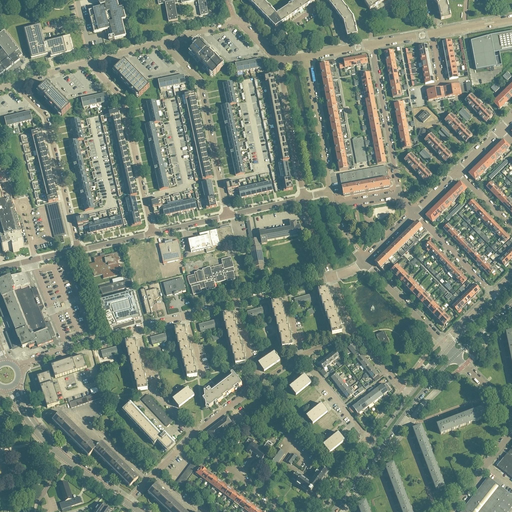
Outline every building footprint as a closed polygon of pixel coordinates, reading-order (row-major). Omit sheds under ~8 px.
[(99,9),(89,11),(94,33),(105,30),(107,30),(108,33),(110,41),(126,37),(122,21),(125,20),(123,8),(119,9),(116,0),(110,0),(105,2),(104,0),(99,2),(100,5),(101,5),(101,7),(102,8),(99,9)] [(178,1),(181,0),(182,3),(198,0),(198,3),(199,5),(199,6),(200,16),(201,16),(203,15),(208,15),(206,4),(206,2),(205,0),(160,0),(158,1),(158,5),(162,4),(165,4),(168,22),(178,20),(175,4),(178,4),(177,1),(178,1)] [(247,0),(250,2),(251,3),(252,5),(257,9),(265,2),(263,0),(247,0)] [(296,12),(298,11),(299,11),(302,9),(296,0),(291,3),(289,5),(288,6),(283,9),(289,18),(292,16),(292,15),(294,14),(296,13),(297,13),(296,12)] [(315,0),(296,0),(302,9),(306,7),(305,6),(307,4),(308,5),(309,4),(310,4),(309,3),(311,2),(312,2),(315,0)] [(328,0),(329,1),(328,2),(329,3),(330,4),(331,3),(332,5),(331,6),(334,10),(343,4),(343,3),(343,2),(342,3),(340,0),(328,0)] [(383,1),(382,0),(365,0),(364,1),(365,2),(364,2),(370,10),(373,8),(373,7),(375,6),(376,5),(377,5),(377,4),(379,3),(380,4),(383,1)] [(449,8),(447,1),(447,0),(437,5),(437,9),(439,8),(439,11),(438,11),(439,11),(439,14),(440,13),(440,16),(439,16),(440,20),(441,20),(450,18),(450,17),(451,17),(451,16),(450,12),(449,9),(449,8)] [(272,9),(270,7),(265,2),(257,9),(262,14),(262,15),(264,16),(268,21),(276,13),(272,9)] [(349,11),(348,10),(346,7),(346,8),(343,4),(334,10),(336,13),(337,12),(339,14),(338,14),(340,16),(340,17),(340,16),(342,18),(341,19),(343,22),(353,17),(349,11)] [(283,21),(285,20),(286,21),(289,18),(283,9),(277,14),(276,13),(268,21),(275,28),(279,25),(279,24),(281,23),(282,22),(283,22),(284,22),(283,21)] [(355,24),(353,17),(354,17),(353,17),(343,22),(344,25),(345,25),(346,27),(345,28),(346,30),(347,30),(347,32),(346,33),(347,37),(357,34),(356,34),(358,34),(357,32),(356,28),(356,26),(355,24)] [(25,30),(32,58),(47,55),(46,53),(48,53),(50,52),(52,57),(73,52),(70,37),(48,43),(48,44),(46,45),(44,45),(40,30),(39,26),(25,30)] [(0,75),(4,73),(3,72),(5,71),(6,71),(12,66),(14,64),(14,65),(20,60),(19,58),(22,56),(23,56),(4,32),(4,31),(0,34),(0,75)] [(494,53),(511,50),(511,31),(491,36),(487,37),(471,41),(472,47),(476,70),(497,67),(501,66),(500,56),(495,57),(494,53)] [(199,43),(195,47),(190,52),(192,54),(197,59),(198,59),(196,61),(198,63),(200,62),(202,64),(203,65),(201,67),(202,68),(204,67),(206,68),(213,76),(220,69),(223,67),(215,59),(205,49),(199,43)] [(396,66),(393,51),(384,53),(387,68),(396,66)] [(263,68),(261,59),(261,60),(259,60),(256,60),(254,61),(256,69),(262,68),(263,68)] [(350,67),(349,59),(343,60),(344,63),(339,64),(340,69),(345,68),(350,67)] [(114,71),(139,97),(149,87),(144,82),(138,75),(132,69),(130,67),(127,64),(126,63),(125,62),(124,61),(114,71)] [(243,72),(242,63),(239,63),(237,64),(235,64),(237,73),(243,72)] [(330,64),(328,64),(324,65),(323,64),(321,64),(321,65),(320,66),(321,73),(322,81),(323,82),(337,79),(337,78),(332,79),(332,77),(335,76),(333,68),(330,68),(330,64)] [(390,83),(398,81),(396,66),(387,68),(390,83)] [(371,81),(369,73),(361,75),(362,82),(364,90),(372,88),(371,81)] [(185,84),(184,75),(183,75),(183,76),(181,76),(179,77),(177,77),(179,85),(185,84)] [(179,85),(177,77),(175,77),(172,78),(171,78),(172,87),(179,85)] [(172,87),(171,78),(168,79),(166,79),(164,79),(166,88),(172,87)] [(166,88),(164,79),(162,80),(160,80),(158,81),(158,80),(159,88),(160,89),(166,88)] [(337,80),(337,79),(323,82),(324,88),(325,96),(325,97),(340,94),(340,93),(335,94),(335,92),(337,91),(336,83),(333,83),(333,81),(337,80)] [(393,98),(401,96),(398,81),(390,83),(393,98)] [(56,110),(62,116),(70,108),(68,105),(67,106),(54,93),(55,92),(54,90),(52,89),(51,90),(49,88),(51,87),(47,83),(38,92),(41,95),(44,97),(46,100),(49,103),(51,105),(54,108),(56,110)] [(461,95),(459,85),(426,91),(428,101),(435,100),(436,101),(443,100),(447,99),(454,98),(454,96),(461,95)] [(373,96),(372,88),(364,90),(365,97),(366,105),(375,103),(373,96)] [(500,109),(511,97),(505,91),(493,103),(500,109)] [(109,103),(107,93),(106,94),(104,94),(102,95),(100,95),(102,104),(103,104),(103,107),(109,106),(109,103)] [(340,95),(340,94),(325,97),(327,104),(328,111),(328,112),(343,109),(343,108),(338,109),(338,106),(340,106),(338,98),(336,98),(336,96),(340,95)] [(102,104),(100,95),(98,96),(96,96),(94,97),(96,105),(102,104)] [(482,106),(475,98),(474,98),(471,95),(465,101),(465,102),(475,112),(482,106)] [(96,105),(94,97),(92,97),(89,98),(88,98),(89,107),(93,106),(96,105)] [(89,107),(88,98),(85,99),(83,99),(81,99),(83,108),(89,107)] [(378,118),(376,111),(375,103),(366,105),(368,112),(369,120),(378,118)] [(397,119),(405,118),(402,103),(394,104),(397,119)] [(222,112),(231,110),(230,105),(236,104),(227,105),(221,107),(222,110),(222,112)] [(492,116),(482,106),(475,112),(485,122),(486,123),(492,116)] [(343,110),(343,109),(328,112),(329,119),(331,126),(331,127),(346,124),(345,123),(341,124),(340,121),(343,121),(341,113),(339,113),(338,111),(343,110)] [(423,123),(430,116),(430,115),(429,115),(428,114),(427,113),(427,112),(426,112),(426,111),(425,111),(418,118),(419,118),(423,123)] [(32,121),(30,112),(28,113),(25,113),(24,114),(26,122),(32,121)] [(26,122),(24,114),(21,114),(19,115),(17,115),(19,124),(26,122)] [(19,124),(17,115),(15,116),(13,116),(11,117),(13,125),(19,124)] [(461,125),(454,118),(454,117),(451,115),(444,121),(445,121),(445,122),(455,132),(461,125)] [(13,125),(11,117),(9,117),(6,118),(5,118),(4,118),(7,127),(13,125)] [(380,133),(379,126),(378,118),(369,120),(370,127),(372,135),(380,133)] [(407,125),(405,118),(397,119),(399,134),(408,133),(407,125)] [(346,125),(346,124),(331,127),(332,134),(334,141),(348,139),(348,138),(344,139),(343,136),(346,136),(344,127),(342,128),(341,126),(346,125)] [(472,136),(461,125),(455,132),(465,142),(466,143),(472,136)] [(383,148),(382,141),(380,133),(372,135),(373,142),(374,150),(383,148)] [(409,140),(408,133),(399,134),(402,150),(411,148),(409,140)] [(441,145),(434,138),(433,137),(431,134),(424,141),(425,141),(425,142),(434,152),(441,145)] [(367,162),(362,138),(352,140),(356,164),(367,162)] [(348,140),(348,139),(334,141),(335,149),(336,156),(351,154),(351,153),(346,154),(346,151),(348,151),(347,142),(344,143),(344,141),(348,140)] [(498,158),(510,147),(503,140),(491,152),(498,158)] [(452,156),(441,145),(434,152),(444,162),(445,161),(445,162),(452,156)] [(386,163),(384,156),(383,148),(374,150),(376,157),(377,165),(386,163)] [(487,170),(498,158),(491,152),(480,163),(487,170)] [(351,155),(351,154),(336,156),(338,164),(339,171),(339,172),(348,170),(349,170),(349,166),(351,166),(350,157),(347,158),(347,155),(351,155)] [(421,165),(414,157),(413,157),(411,154),(404,160),(405,161),(404,161),(414,171),(421,165)] [(475,181),(487,170),(480,163),(468,174),(475,181)] [(432,176),(421,165),(414,171),(424,182),(424,181),(425,182),(432,176)] [(389,183),(386,166),(378,168),(370,169),(374,191),(380,190),(379,189),(382,189),(383,188),(383,189),(389,188),(390,187),(392,186),(391,182),(389,183)] [(374,191),(370,169),(363,170),(355,172),(359,194),(365,193),(365,192),(367,192),(368,191),(368,192),(374,191)] [(359,194),(355,172),(347,173),(340,175),(339,175),(343,196),(344,196),(350,195),(351,194),(353,194),(353,195),(354,195),(359,194)] [(490,192),(495,187),(493,185),(494,183),(492,181),(486,187),(490,192)] [(455,200),(467,189),(460,182),(448,194),(455,200)] [(494,196),(501,189),(497,185),(495,187),(490,192),(494,196)] [(498,200),(503,195),(501,193),(502,191),(501,189),(494,196),(498,200)] [(14,213),(13,210),(14,210),(14,209),(13,210),(12,206),(5,208),(3,201),(0,190),(0,245),(2,253),(4,252),(4,253),(13,250),(14,253),(20,251),(19,248),(24,247),(24,246),(24,247),(23,247),(21,238),(18,229),(17,225),(16,221),(17,221),(15,214),(14,213)] [(444,212),(455,200),(448,194),(437,205),(444,212)] [(507,200),(507,199),(509,198),(507,195),(505,197),(503,195),(498,200),(502,204),(507,200)] [(163,207),(161,199),(151,202),(154,214),(163,211),(162,207),(163,207)] [(472,209),(477,205),(473,200),(465,208),(467,210),(470,207),(472,209)] [(507,208),(511,204),(507,200),(502,204),(507,208)] [(432,223),(444,212),(437,205),(425,216),(432,223)] [(476,213),(481,209),(477,205),(472,209),(476,213)] [(480,218),(485,213),(481,209),(476,213),(480,218)] [(484,222),(489,217),(485,213),(480,218),(484,222)] [(122,226),(120,216),(114,217),(115,218),(117,227),(122,226)] [(488,226),(493,221),(489,217),(484,222),(488,226)] [(141,224),(140,219),(131,221),(131,220),(129,221),(131,227),(141,224)] [(492,230),(497,225),(493,221),(488,226),(492,230)] [(263,262),(261,247),(260,248),(259,244),(261,243),(261,244),(263,244),(266,244),(267,243),(267,241),(286,238),(302,236),(302,235),(301,235),(300,226),(297,227),(296,222),(290,223),(291,228),(265,232),(265,230),(259,231),(260,238),(258,238),(252,239),(252,238),(252,236),(249,237),(249,238),(250,242),(251,249),(250,249),(253,268),(255,268),(256,271),(263,269),(262,266),(264,266),(263,262)] [(427,232),(422,227),(417,222),(416,222),(408,230),(418,240),(421,238),(427,232)] [(447,234),(452,229),(450,226),(451,225),(449,223),(443,229),(447,234)] [(496,234),(501,230),(497,225),(492,230),(496,234)] [(234,239),(233,234),(232,234),(231,229),(231,228),(230,228),(229,227),(228,227),(224,228),(224,227),(221,228),(199,234),(200,237),(199,237),(190,240),(189,240),(188,240),(191,252),(192,252),(193,252),(210,248),(211,248),(220,246),(220,245),(234,242),(233,239),(234,239)] [(451,238),(458,231),(456,233),(455,231),(454,231),(452,229),(447,234),(451,238)] [(418,240),(408,230),(400,238),(410,249),(418,240)] [(500,238),(505,234),(501,230),(496,234),(500,238)] [(451,238),(455,242),(460,237),(458,235),(460,233),(458,231),(451,238)] [(505,243),(509,238),(505,234),(500,238),(501,239),(498,241),(500,243),(503,241),(505,243)] [(459,246),(465,240),(464,239),(462,240),(460,237),(455,242),(459,246)] [(410,249),(400,238),(395,242),(391,246),(397,252),(402,257),(406,253),(410,249)] [(183,259),(178,240),(159,245),(163,264),(183,259)] [(464,251),(468,246),(466,243),(467,242),(465,240),(459,246),(464,251)] [(428,252),(434,247),(430,242),(428,244),(426,242),(423,245),(427,249),(426,250),(428,252)] [(393,256),(397,252),(391,246),(387,250),(383,254),(393,265),(398,261),(393,256)] [(467,254),(468,255),(473,250),(468,246),(464,251),(467,254)] [(433,255),(438,251),(434,247),(428,252),(430,254),(431,253),(433,255)] [(143,268),(139,269),(142,279),(146,278),(148,285),(156,283),(146,248),(138,250),(143,268)] [(472,259),(477,254),(474,252),(476,250),(474,248),(473,250),(468,255),(471,259),(472,259)] [(437,260),(442,255),(438,251),(433,255),(437,260)] [(90,272),(93,272),(93,274),(94,277),(101,275),(103,275),(103,276),(103,279),(119,275),(118,275),(117,271),(123,270),(122,264),(118,265),(117,261),(122,260),(121,260),(119,252),(94,258),(94,261),(95,263),(87,265),(88,265),(89,267),(88,267),(90,272)] [(504,253),(502,255),(504,257),(509,263),(511,260),(511,256),(508,252),(506,255),(504,253)] [(393,265),(383,254),(375,262),(374,263),(385,273),(393,265)] [(476,263),(483,257),(480,254),(479,256),(477,254),(472,259),(476,263)] [(441,264),(446,259),(442,255),(437,260),(436,260),(438,262),(439,261),(441,264)] [(504,257),(502,255),(500,257),(502,259),(499,261),(500,262),(505,267),(509,263),(504,257)] [(233,267),(231,257),(221,260),(223,265),(210,268),(210,267),(202,270),(203,271),(201,272),(200,271),(199,271),(198,271),(198,272),(197,272),(196,273),(194,273),(195,275),(188,277),(190,285),(191,285),(193,295),(201,292),(200,288),(205,287),(206,291),(215,288),(214,283),(227,280),(227,281),(235,279),(232,268),(233,267)] [(480,267),(485,263),(483,260),(484,258),(483,257),(476,263),(480,267)] [(444,269),(450,263),(446,259),(441,264),(444,266),(443,267),(444,269)] [(449,272),(454,267),(450,263),(444,269),(446,271),(447,270),(449,272)] [(484,272),(489,267),(485,263),(480,267),(484,272)] [(495,273),(491,269),(493,267),(491,265),(489,267),(484,272),(489,276),(490,274),(492,276),(495,273)] [(408,277),(397,266),(391,272),(401,283),(408,277)] [(453,276),(458,272),(454,267),(449,272),(453,276)] [(457,280),(462,276),(458,272),(453,276),(457,280)] [(13,324),(15,331),(8,333),(13,348),(21,345),(22,348),(23,348),(25,347),(29,346),(29,348),(32,347),(33,349),(35,348),(38,347),(38,348),(53,342),(51,338),(55,336),(49,322),(45,323),(44,320),(43,318),(43,317),(42,314),(41,311),(44,307),(36,288),(32,290),(25,273),(11,279),(10,277),(7,278),(5,279),(1,280),(1,281),(0,281),(0,306),(4,315),(9,313),(13,324)] [(462,285),(467,280),(462,276),(457,280),(462,285)] [(418,288),(408,277),(401,283),(412,294),(418,288)] [(185,291),(182,278),(163,283),(167,296),(174,294),(174,296),(175,295),(178,295),(179,295),(178,293),(185,291)] [(101,290),(102,295),(126,288),(126,289),(133,287),(131,279),(99,287),(100,291),(101,290)] [(480,291),(477,288),(478,287),(476,284),(470,290),(476,295),(480,291)] [(155,305),(154,301),(154,300),(155,300),(156,300),(157,299),(158,298),(159,297),(157,292),(156,289),(149,290),(149,291),(146,291),(145,288),(145,289),(144,289),(140,290),(147,314),(150,313),(151,313),(152,315),(152,314),(150,308),(152,307),(152,305),(153,304),(154,304),(155,305)] [(332,303),(331,297),(330,297),(330,296),(328,288),(318,290),(319,297),(321,296),(321,298),(322,304),(323,304),(323,305),(332,303)] [(429,299),(418,288),(412,294),(422,305),(429,299)] [(476,295),(470,290),(466,294),(471,300),(476,295)] [(133,291),(100,300),(102,308),(103,307),(105,313),(104,314),(110,327),(117,324),(117,323),(133,319),(133,320),(140,318),(133,291)] [(316,301),(314,294),(304,296),(306,304),(316,301)] [(471,300),(466,294),(461,298),(467,304),(471,300)] [(306,304),(304,296),(301,297),(300,297),(294,299),(296,306),(306,304)] [(467,304),(461,298),(457,303),(462,308),(467,304)] [(439,310),(429,299),(422,305),(433,316),(439,310)] [(285,318),(284,311),(283,311),(283,310),(282,301),(272,303),(273,311),(274,311),(275,319),(276,319),(285,318)] [(338,319),(337,313),(335,313),(335,312),(333,304),(332,304),(332,303),(323,305),(325,312),(326,312),(326,314),(328,320),(329,320),(329,321),(338,319)] [(462,308),(457,303),(452,307),(458,313),(462,308)] [(269,314),(266,306),(257,309),(259,317),(269,314)] [(259,317),(257,309),(254,310),(253,310),(247,312),(249,319),(259,317)] [(450,321),(439,310),(433,316),(444,327),(445,326),(446,327),(448,325),(447,324),(450,321)] [(236,331),(236,324),(234,324),(234,323),(233,314),(223,316),(224,324),(225,324),(225,325),(227,332),(228,332),(236,331)] [(289,334),(288,327),(287,327),(287,326),(286,317),(285,318),(276,319),(277,327),(278,327),(278,328),(279,335),(280,335),(289,334)] [(220,327),(218,319),(208,322),(210,330),(220,327)] [(342,332),(339,320),(338,320),(338,319),(329,321),(332,334),(342,332)] [(210,330),(208,322),(205,323),(204,323),(199,325),(201,332),(210,330)] [(188,344),(187,337),(186,337),(186,336),(186,334),(185,327),(175,329),(176,337),(177,337),(178,345),(179,345),(188,344)] [(239,340),(238,330),(236,331),(228,332),(229,340),(230,340),(230,341),(231,348),(232,348),(241,347),(240,340),(239,340)] [(172,340),(170,332),(160,335),(162,343),(172,340)] [(388,341),(386,335),(384,332),(376,336),(376,337),(379,343),(381,347),(389,343),(388,341)] [(292,347),(290,334),(289,334),(280,335),(282,348),(292,347)] [(162,343),(160,335),(157,336),(156,336),(150,338),(152,345),(162,343)] [(139,357),(138,350),(137,350),(136,348),(136,341),(135,341),(125,342),(127,351),(128,350),(128,351),(129,359),(130,358),(139,357)] [(190,351),(189,344),(188,344),(179,345),(180,353),(181,353),(181,354),(183,361),(184,361),(192,360),(192,353),(191,353),(190,353),(190,351)] [(361,354),(353,344),(351,346),(350,346),(350,347),(341,350),(344,356),(352,353),(356,359),(361,354)] [(122,353),(120,346),(111,348),(113,356),(122,353)] [(245,363),(244,356),(243,356),(242,347),(241,347),(232,348),(233,357),(234,356),(234,357),(235,365),(242,364),(245,363)] [(113,356),(111,348),(107,349),(106,350),(101,351),(103,358),(113,356)] [(280,361),(277,357),(278,357),(276,354),(276,355),(274,352),(274,353),(266,358),(272,366),(280,361)] [(336,359),(339,357),(341,356),(340,352),(336,354),(335,352),(329,356),(336,364),(339,368),(341,366),(336,359)] [(366,360),(361,354),(356,359),(359,362),(356,364),(355,365),(357,367),(358,366),(366,360)] [(76,371),(87,368),(83,356),(82,356),(82,357),(79,358),(79,357),(76,358),(76,359),(73,360),(76,371)] [(336,364),(329,356),(324,360),(329,365),(332,363),(334,365),(335,365),(336,364)] [(143,373),(142,366),(141,366),(141,364),(140,358),(140,357),(139,357),(130,358),(130,359),(131,367),(132,367),(133,375),(134,375),(134,374),(143,373)] [(272,366),(266,358),(258,364),(258,363),(258,364),(264,372),(272,366)] [(62,364),(66,375),(76,371),(73,360),(72,359),(72,360),(69,362),(68,360),(65,361),(66,363),(62,364),(62,362),(61,363),(62,364)] [(197,376),(196,369),(195,369),(195,367),(194,360),(192,360),(184,361),(185,370),(186,369),(186,370),(187,378),(196,376),(197,376)] [(331,368),(329,365),(324,360),(319,364),(324,369),(327,367),(329,369),(330,371),(328,373),(330,375),(334,372),(332,370),(331,368)] [(370,365),(366,360),(358,366),(359,368),(362,365),(364,369),(370,365)] [(66,375),(62,364),(58,365),(58,364),(55,365),(56,366),(52,367),(52,366),(51,366),(53,372),(55,378),(66,375)] [(374,370),(370,365),(364,369),(367,372),(364,374),(365,375),(363,376),(364,378),(374,370)] [(370,376),(373,379),(378,375),(374,370),(364,378),(362,379),(364,381),(370,376)] [(239,386),(242,384),(239,380),(238,378),(237,378),(233,373),(232,373),(232,372),(232,373),(231,373),(231,374),(231,375),(232,376),(230,378),(229,379),(228,380),(228,379),(224,382),(219,386),(220,386),(219,387),(218,388),(217,387),(216,388),(215,389),(214,388),(215,387),(212,382),(206,387),(204,387),(204,391),(205,397),(202,399),(205,402),(206,406),(208,406),(209,407),(214,403),(215,403),(217,401),(217,403),(219,402),(221,400),(224,398),(223,397),(224,396),(225,395),(227,393),(228,395),(231,392),(234,390),(233,389),(235,387),(238,385),(238,386),(239,386)] [(40,383),(42,386),(42,387),(53,383),(49,373),(43,374),(43,375),(37,377),(38,377),(40,380),(38,381),(39,383),(40,383)] [(148,390),(147,382),(146,382),(145,382),(145,380),(144,374),(144,373),(143,373),(134,374),(134,375),(135,383),(136,383),(137,383),(138,391),(142,390),(146,390),(148,390)] [(335,384),(343,377),(345,376),(343,374),(341,375),(339,377),(336,374),(331,378),(335,384)] [(311,384),(304,375),(304,376),(297,382),(303,390),(310,384),(311,384)] [(344,384),(342,381),(344,379),(343,377),(335,384),(339,389),(344,384)] [(303,390),(297,382),(296,382),(295,383),(289,388),(289,387),(289,388),(291,390),(290,390),(292,392),(295,396),(296,396),(295,395),(303,390)] [(359,393),(364,389),(362,387),(358,382),(356,384),(359,389),(357,390),(359,393)] [(45,397),(56,394),(53,383),(42,387),(42,386),(40,387),(41,387),(42,387),(43,390),(42,391),(43,394),(44,393),(45,397),(44,397),(44,398),(45,397)] [(343,394),(351,387),(350,387),(346,383),(344,384),(339,389),(343,394)] [(391,391),(387,385),(385,387),(384,386),(382,383),(379,385),(380,386),(377,388),(383,395),(388,392),(388,393),(391,391)] [(90,389),(92,395),(103,391),(101,385),(90,389)] [(353,394),(350,392),(353,390),(351,387),(343,394),(347,399),(353,394)] [(179,408),(194,396),(191,392),(192,392),(190,390),(188,388),(183,392),(182,392),(180,394),(173,400),(173,399),(172,400),(179,408)] [(383,395),(377,388),(376,390),(375,389),(374,389),(373,388),(370,389),(372,392),(378,399),(383,395)] [(373,403),(378,399),(372,392),(370,389),(368,391),(369,393),(369,394),(367,396),(373,403)] [(59,404),(56,394),(45,397),(46,401),(45,401),(46,404),(47,404),(48,407),(47,407),(47,408),(56,405),(58,404),(59,404)] [(142,400),(167,427),(173,422),(149,396),(147,395),(142,400)] [(373,403),(367,396),(365,398),(364,397),(362,399),(368,407),(373,403)] [(368,407),(362,399),(359,400),(360,401),(357,403),(363,411),(368,407)] [(363,411),(357,403),(355,406),(354,405),(351,406),(353,409),(354,409),(358,415),(358,414),(363,411)] [(160,436),(130,404),(129,404),(122,410),(122,411),(123,411),(154,444),(156,443),(158,441),(167,452),(175,444),(174,445),(172,442),(169,439),(169,438),(167,436),(167,435),(166,433),(165,434),(161,437),(160,436)] [(328,412),(321,404),(313,410),(320,418),(327,412),(328,413),(328,412)] [(486,417),(482,408),(467,414),(471,423),(486,417)] [(320,418),(313,410),(311,412),(306,416),(305,416),(308,419),(307,419),(309,421),(312,425),(313,425),(312,424),(320,418)] [(73,424),(67,419),(61,413),(55,418),(52,421),(57,426),(58,427),(59,428),(64,432),(64,433),(73,424)] [(471,423),(467,414),(452,420),(456,429),(471,423)] [(226,430),(233,424),(228,418),(226,418),(225,418),(209,430),(209,431),(209,433),(212,438),(215,438),(218,441),(228,433),(226,430)] [(456,429),(452,420),(437,426),(441,435),(456,429)] [(76,445),(85,436),(79,430),(73,424),(64,433),(69,438),(70,439),(71,440),(76,444),(76,445)] [(427,441),(421,426),(413,429),(419,444),(427,441)] [(338,433),(330,439),(337,447),(344,441),(345,441),(338,433)] [(94,451),(97,448),(91,442),(85,436),(76,445),(81,449),(82,450),(83,451),(86,454),(88,457),(94,451)] [(255,454),(260,448),(253,443),(254,441),(250,437),(246,442),(250,445),(246,450),(251,454),(252,452),(255,454)] [(337,447),(330,439),(328,441),(323,445),(325,447),(324,448),(326,450),(326,449),(329,453),(330,452),(337,447)] [(432,456),(427,441),(419,444),(424,459),(432,456)] [(106,463),(114,455),(108,449),(102,443),(98,446),(97,447),(97,448),(94,451),(99,456),(100,457),(101,458),(105,462),(106,463)] [(262,450),(260,448),(255,454),(257,456),(256,458),(261,461),(267,453),(266,452),(271,445),(268,443),(262,450)] [(511,447),(511,448),(511,449),(508,454),(508,453),(507,453),(507,454),(503,459),(497,467),(511,478),(511,447)] [(275,467),(284,455),(276,449),(266,462),(274,468),(275,467)] [(290,465),(296,458),(295,457),(291,454),(286,462),(290,465)] [(118,475),(126,467),(120,461),(114,455),(106,463),(111,468),(112,469),(113,470),(117,474),(118,475)] [(438,471),(432,456),(424,459),(430,474),(438,471)] [(399,479),(393,463),(385,467),(391,482),(399,479)] [(202,477),(207,470),(203,467),(203,468),(199,465),(193,473),(198,476),(199,475),(202,477)] [(301,476),(300,474),(298,474),(296,472),(295,473),(291,479),(294,481),(295,482),(296,483),(295,483),(296,483),(296,484),(299,486),(301,487),(304,489),(304,490),(308,492),(308,491),(311,493),(313,490),(315,491),(319,485),(320,484),(321,483),(321,482),(323,480),(323,479),(324,478),(325,477),(324,477),(325,476),(326,475),(326,474),(328,472),(325,469),(321,466),(319,470),(318,471),(317,472),(317,471),(315,473),(316,474),(316,475),(314,477),(314,478),(312,479),(312,480),(310,482),(309,482),(308,481),(307,481),(301,477),(301,476)] [(130,487),(138,478),(132,472),(126,467),(118,475),(123,480),(124,481),(125,482),(127,484),(128,485),(130,487)] [(206,482),(211,474),(210,473),(207,470),(202,477),(204,479),(203,480),(206,482)] [(444,486),(438,471),(430,474),(436,489),(444,486)] [(211,485),(216,477),(213,475),(213,476),(211,474),(206,482),(207,483),(208,482),(211,485)] [(211,493),(214,490),(215,489),(221,481),(219,480),(219,479),(216,477),(211,485),(214,486),(209,492),(211,493)] [(511,507),(511,496),(498,486),(497,484),(488,478),(484,483),(482,486),(480,489),(509,511),(511,509),(511,507)] [(405,493),(399,479),(391,482),(397,497),(405,493)] [(73,499),(67,482),(64,483),(63,481),(62,481),(61,482),(61,483),(58,485),(64,502),(59,503),(61,510),(62,510),(63,511),(71,509),(70,507),(82,503),(80,497),(77,498),(73,499)] [(221,492),(226,485),(224,483),(223,482),(222,483),(221,481),(215,489),(217,491),(218,490),(220,491),(221,492)] [(161,505),(169,496),(162,491),(156,485),(148,493),(154,498),(154,499),(156,500),(160,504),(161,505)] [(222,495),(222,494),(225,496),(230,489),(228,487),(226,485),(221,492),(220,491),(219,493),(222,495)] [(230,499),(235,492),(232,489),(232,490),(230,489),(225,496),(221,501),(223,502),(224,500),(225,500),(227,496),(230,498),(230,499)] [(508,511),(509,511),(480,489),(474,496),(471,499),(486,511),(508,511)] [(0,502),(14,500),(13,492),(0,494),(0,502)] [(234,503),(239,496),(238,494),(235,492),(230,499),(230,498),(229,500),(231,502),(232,501),(234,503)] [(411,508),(405,493),(397,497),(403,511),(411,508)] [(176,511),(181,508),(175,502),(169,496),(161,505),(166,510),(167,510),(168,511),(176,511)] [(239,506),(244,499),(241,496),(241,497),(239,496),(234,503),(236,505),(237,504),(239,506)] [(243,510),(249,503),(247,501),(244,499),(239,506),(242,507),(241,508),(241,509),(240,510),(242,511),(243,510)] [(486,511),(471,499),(469,502),(466,506),(462,510),(464,511),(486,511)] [(369,511),(365,501),(357,504),(360,511),(369,511)] [(102,511),(107,506),(103,503),(102,504),(101,503),(98,507),(96,509),(94,511),(102,511)] [(247,511),(249,511),(254,506),(251,503),(251,504),(249,503),(243,510),(245,511),(246,511),(247,511)]
